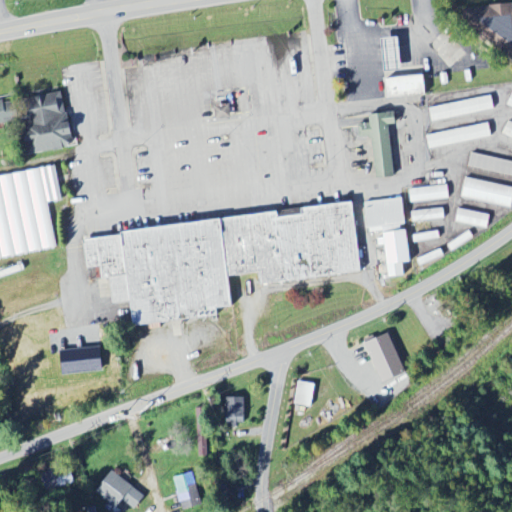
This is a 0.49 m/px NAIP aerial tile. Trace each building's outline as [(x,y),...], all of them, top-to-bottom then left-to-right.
[(511,5),(472,7),(472,21),(478,24),(479,36),(504,49),(511,48),(511,55),(511,5)] [(403,72),(401,38),(383,39),(385,73),(403,72)] [(428,94),(425,75),(385,81),(387,100),(428,94)] [(74,149),(66,94),(25,100),(34,155),(74,149)] [(431,123),(495,110),(492,96),(428,109),(431,123)] [(0,125),(19,121),(15,99),(0,102),(0,125)] [(215,108),(217,121),(233,118),(231,106),(215,108)] [(391,125),(398,125),(397,114),(371,115),(372,124),(359,125),(360,140),(374,139),(377,180),(395,179),(391,125)] [(502,135),(511,139),(511,124),(507,123),(502,135)] [(492,140),(490,126),(426,135),(428,148),(492,140)] [(511,176),(511,162),(471,154),(468,167),(511,176)] [(0,177),(0,259),(57,249),(49,203),(61,201),(55,168),(0,177)] [(511,206),(511,188),(465,178),(461,197),(511,209),(511,206)] [(408,191),(410,204),(449,199),(447,186),(408,191)] [(362,274),(354,204),(296,210),(297,217),(281,219),(281,216),(83,237),(86,269),(101,267),(103,281),(112,280),(114,305),(133,302),(136,327),(220,317),(219,309),(234,308),(231,277),(259,274),(260,285),(362,274)] [(445,219),(443,209),(411,213),(413,223),(445,219)] [(490,216),(458,209),(455,222),(487,229),(490,216)] [(364,343),(390,331),(407,369),(381,381),(364,343)] [(298,381),(319,384),(316,407),(295,404),(298,381)] [(245,399),(228,398),(227,430),(237,431),(237,424),(244,424),(245,399)] [(214,457),(214,449),(207,449),(207,409),(197,409),(197,457),(214,457)] [(44,473),(45,489),(74,486),(73,470),(44,473)] [(124,511),(129,506),(135,511),(146,497),(113,471),(96,492),(121,511),(124,511)] [(201,507),(194,474),(175,478),(182,511),(201,507)]
